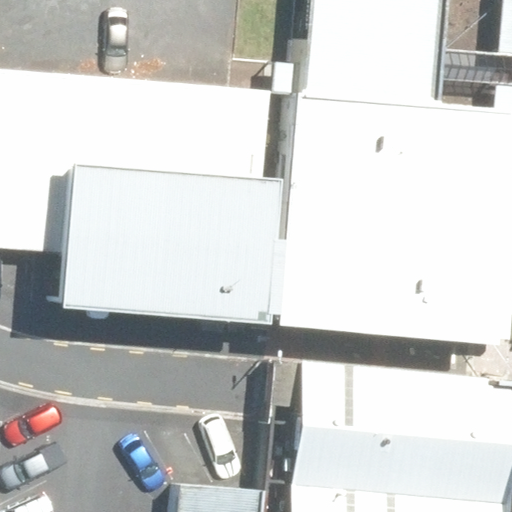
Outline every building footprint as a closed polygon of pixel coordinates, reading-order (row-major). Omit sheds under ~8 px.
[(242,0),(236,79),(378,92),(386,0),(242,0)] [(511,0),(483,0),(475,114),(511,116),(511,0)] [(29,85),(13,266),(10,295),(214,313),(217,284),(235,91),(30,72),(29,85)] [(235,91),(217,284),(454,305),(472,100),(378,92),(236,79),(235,91)] [(29,85),(0,82),(0,264),(13,266),(29,85)] [(236,511),(465,511),(475,402),(248,381),(236,511)] [(212,511),(213,510),(112,500),(110,511),(212,511)]
